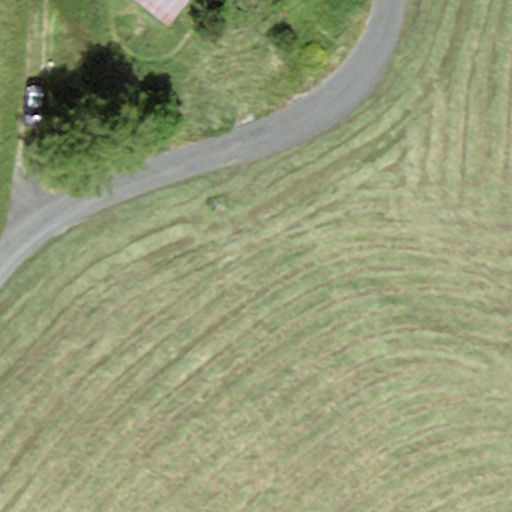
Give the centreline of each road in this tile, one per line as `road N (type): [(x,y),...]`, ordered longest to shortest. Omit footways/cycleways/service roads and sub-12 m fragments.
road 1 (unclassified): [(0,271),(70,214),(311,120),(360,83),(390,0)]
road 2 (track): [(40,0),(26,208),(38,237)]
